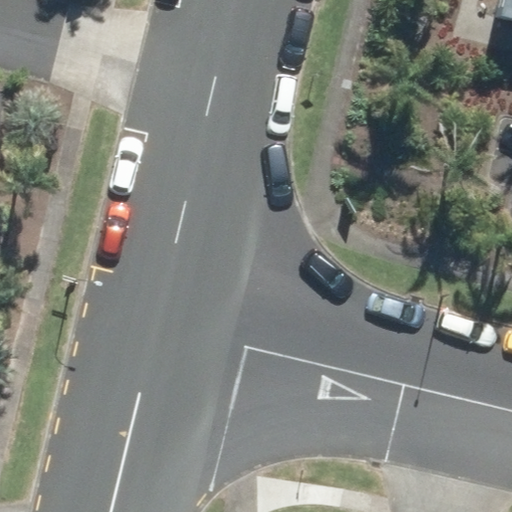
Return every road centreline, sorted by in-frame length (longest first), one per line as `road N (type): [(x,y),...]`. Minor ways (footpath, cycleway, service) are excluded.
road 1 (unclassified): [(155,326),(511,411)]
road 2 (unclassified): [(155,326),(229,0)]
road 3 (unclassified): [(105,511),(155,326)]
